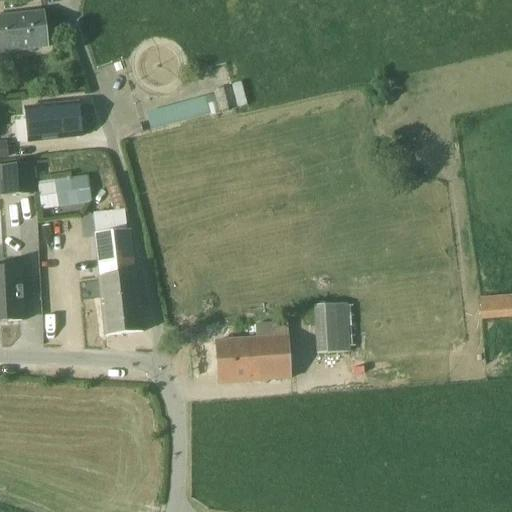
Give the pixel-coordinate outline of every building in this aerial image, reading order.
[(0,53),(47,48),(43,13),(0,17),(0,53)] [(213,94),(147,113),(152,129),(218,110),(213,94)] [(81,137),(78,104),(27,109),(30,142),(81,137)] [(141,131),(140,124),(131,127),(132,133),(141,131)] [(0,159),(9,159),(7,142),(0,142),(0,159)] [(30,166),(0,167),(0,182),(5,182),(6,199),(32,198),(30,166)] [(52,181),(56,210),(89,205),(85,176),(52,181)] [(143,333),(132,230),(96,234),(101,277),(99,277),(106,337),(143,333)] [(25,308),(22,267),(3,268),(3,267),(0,267),(0,322),(8,322),(8,323),(22,322),(22,321),(25,321),(25,316),(26,316),(26,308),(25,308)] [(511,318),(511,295),(480,298),(482,320),(511,318)] [(316,354),(349,353),(347,305),(315,306),(316,354)] [(291,379),(287,323),(255,325),(256,339),(216,342),(219,384),(291,379)]
